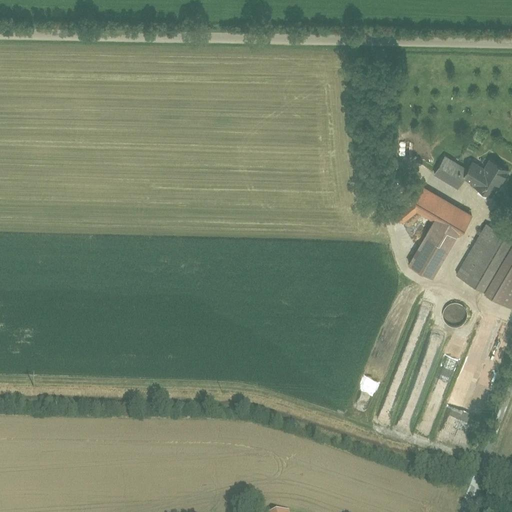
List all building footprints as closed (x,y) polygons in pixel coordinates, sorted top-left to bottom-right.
[(492,196),(508,166),(493,158),(487,169),(472,162),(468,168),(444,154),(432,173),(459,188),(464,181),(492,196)] [(435,223),(411,264),(433,276),(470,213),(423,186),(411,204),(396,214),(404,223),(418,213),(435,223)] [(511,240),(485,225),(460,275),(511,307),(511,306),(511,240)] [(449,326),(469,322),(464,302),(445,306),(449,326)] [(443,335),(434,332),(400,427),(407,430),(420,392),(423,393),(443,335)] [(381,395),(376,409),(393,415),(398,401),(381,395)]
